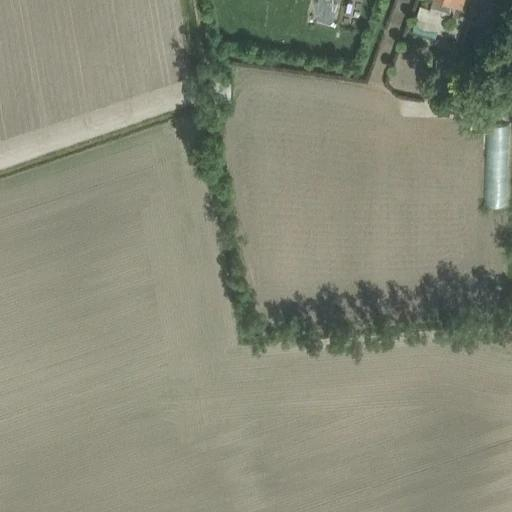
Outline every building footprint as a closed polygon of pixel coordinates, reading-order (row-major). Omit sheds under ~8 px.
[(429,35),(433,19),(432,18),(434,11),(449,15),(453,0),(419,0),(415,14),(417,15),(413,30),(429,35)] [(285,98),(281,302),(302,302),(302,300),(325,301),(329,98),(285,98)] [(394,286),(398,101),(368,100),(364,285),(394,286)] [(448,246),(454,112),(436,111),(430,245),(448,246)] [(511,198),(511,117),(501,117),(501,198),(511,198)] [(423,146),(424,121),(412,121),(411,146),(423,146)]
